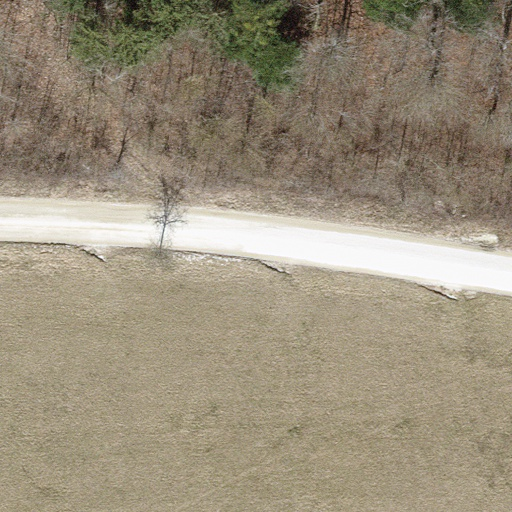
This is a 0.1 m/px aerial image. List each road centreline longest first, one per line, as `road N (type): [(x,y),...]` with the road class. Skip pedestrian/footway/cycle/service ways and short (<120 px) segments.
road 1 (tertiary): [(511,273),(204,230),(0,221)]
road 2 (track): [(204,230),(80,113),(30,49),(9,0)]
